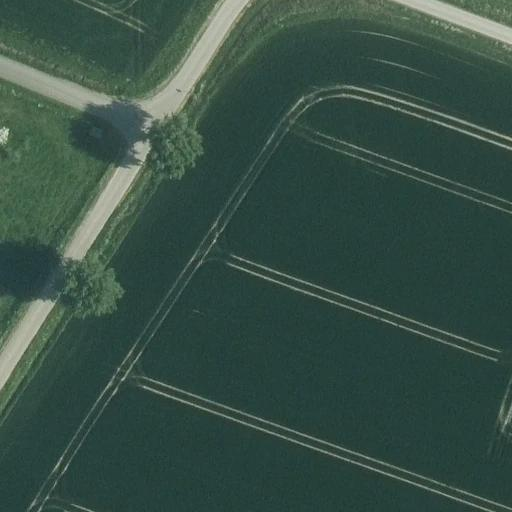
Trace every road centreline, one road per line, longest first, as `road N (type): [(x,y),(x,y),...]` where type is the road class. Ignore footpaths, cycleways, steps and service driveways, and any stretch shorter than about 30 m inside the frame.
road 1 (unclassified): [(156,126),(0,383)]
road 2 (unclassified): [(156,126),(0,65)]
road 3 (unclassified): [(244,0),(156,126)]
road 4 (unclassified): [(511,43),(393,0)]
